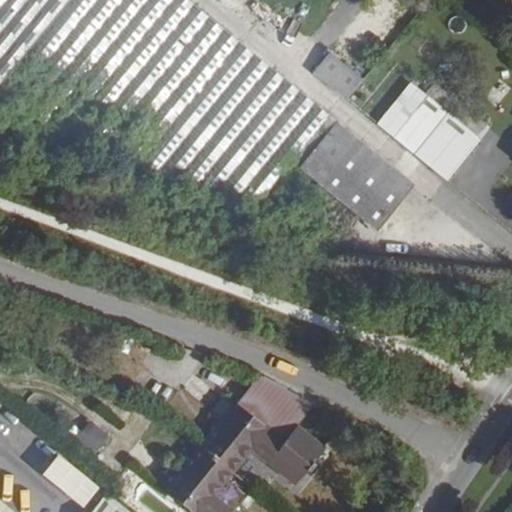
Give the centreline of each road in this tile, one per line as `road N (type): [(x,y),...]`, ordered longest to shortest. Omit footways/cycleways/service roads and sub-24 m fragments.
road 1 (track): [(469,458),(244,351),(0,271)]
road 2 (residential): [(511,397),(431,511)]
